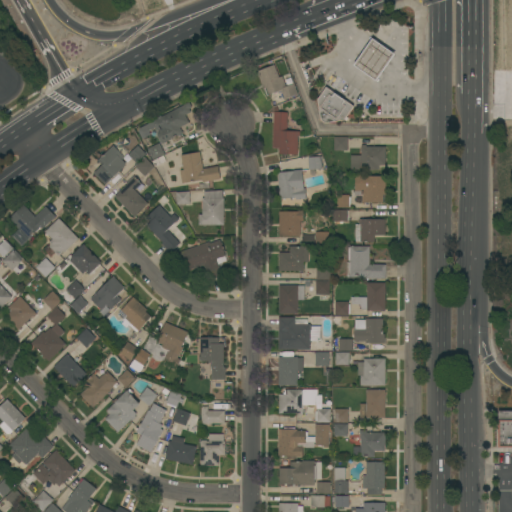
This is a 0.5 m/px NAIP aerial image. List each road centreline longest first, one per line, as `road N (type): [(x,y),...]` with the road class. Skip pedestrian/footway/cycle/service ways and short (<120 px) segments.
road 1 (secondary): [(474,511),(467,323),(474,92)]
road 2 (residential): [(250,511),(249,174),(232,125)]
road 3 (secondary): [(444,133),(443,511)]
road 4 (residential): [(250,494),(179,494),(138,480),(101,457),(0,351)]
road 5 (residential): [(251,312),(206,312),(158,284),(36,153)]
road 6 (secondary): [(259,5),(80,95)]
road 7 (secondary): [(108,107),(277,26)]
road 8 (motorway): [(259,5),(128,32)]
road 9 (secondary): [(445,0),(444,133)]
